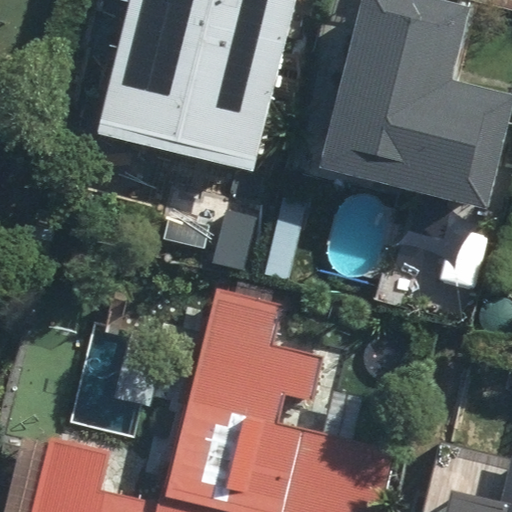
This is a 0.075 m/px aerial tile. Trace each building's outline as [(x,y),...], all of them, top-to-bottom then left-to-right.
[(293,0),(125,0),(90,145),(248,184),(293,0)] [(393,0),(353,0),(315,178),(480,214),(504,103),(446,90),(462,15),(393,0)] [(368,511),(382,454),(272,428),(280,398),(307,405),(317,363),(264,350),(274,309),(210,293),(157,511),(149,511),(97,499),(107,458),(46,443),(29,511),(368,511)] [(163,343),(90,327),(69,420),(142,436),(163,343)] [(511,511),(511,459),(503,457),(491,506),(455,497),(451,511),(511,511)]
